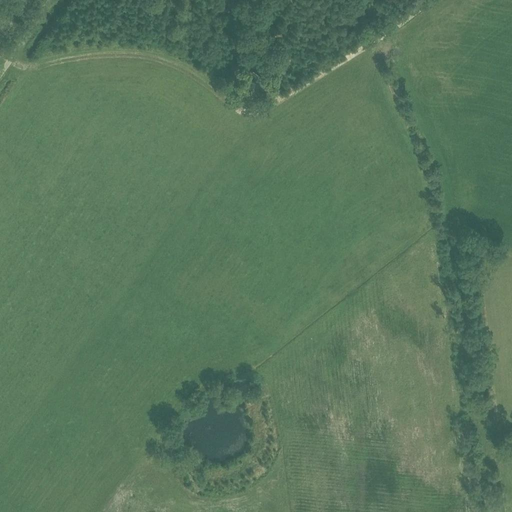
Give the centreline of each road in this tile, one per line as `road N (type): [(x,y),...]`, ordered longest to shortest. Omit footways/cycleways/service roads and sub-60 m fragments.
road 1 (track): [(372,0),(445,151),(497,511)]
road 2 (track): [(231,104),(250,116),(431,0)]
